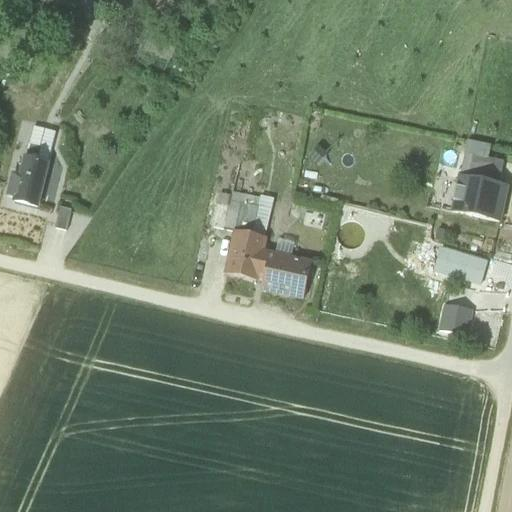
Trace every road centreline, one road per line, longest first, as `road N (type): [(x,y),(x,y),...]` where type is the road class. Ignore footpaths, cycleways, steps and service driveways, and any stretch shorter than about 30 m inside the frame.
road 1 (unclassified): [(511,368),(0,257)]
road 2 (track): [(511,374),(484,511)]
